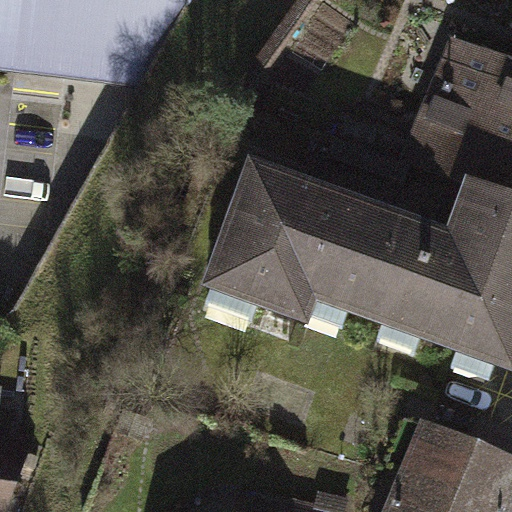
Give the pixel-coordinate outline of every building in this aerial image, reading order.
[(0,0),(0,42),(202,70),(212,0),(0,0)] [(511,70),(459,51),(421,152),(456,165),(435,224),(241,152),(192,283),(299,322),(307,301),(511,376),(511,70)] [(511,458),(415,423),(381,511),(507,511),(511,500),(511,458)] [(0,511),(7,511),(14,453),(0,451),(0,511)] [(237,511),(339,511),(243,489),(237,511)]
